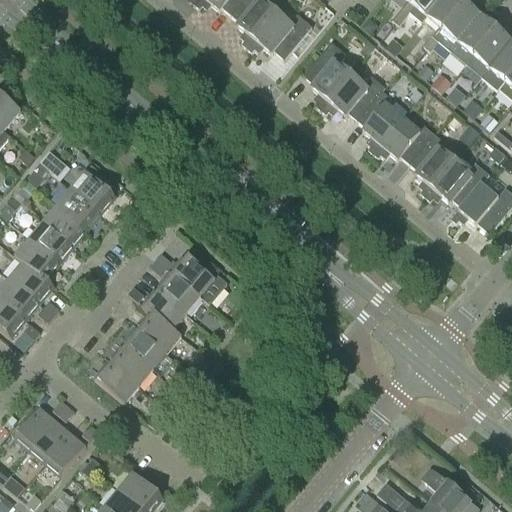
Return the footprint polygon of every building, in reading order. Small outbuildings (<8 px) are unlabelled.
[(189,0),(186,4),(193,10),(201,0),(189,0)] [(201,0),(193,10),(201,16),(208,8),(218,16),(221,13),(229,20),(246,0),(201,0)] [(268,0),(246,0),(229,20),(238,27),(235,30),(245,38),(238,47),(245,54),(275,18),(263,8),(269,0),(268,0)] [(410,9),(417,0),(399,0),(407,6),(410,9)] [(426,22),(443,0),(417,0),(410,9),(407,6),(399,15),(406,21),(413,12),(426,22)] [(455,0),(443,0),(426,22),(438,32),(441,35),(464,7),(455,0)] [(449,57),(480,20),(464,7),(441,35),(438,32),(430,41),(437,47),(449,57)] [(406,21),(399,15),(391,25),(398,31),(406,21)] [(275,18),(245,54),(253,60),(260,51),(270,59),(273,56),(283,65),(311,32),(296,20),(288,29),(275,18)] [(480,20),(449,57),(461,67),(469,58),(473,61),(495,33),(480,20)] [(368,22),(360,31),(369,38),(377,30),(368,22)] [(480,83),(511,46),(495,33),(473,61),(469,58),(461,67),(480,83)] [(437,47),(430,41),(422,51),(429,57),(437,47)] [(392,43),(384,51),(394,59),(401,51),(392,43)] [(367,46),(360,54),(367,60),(374,52),(367,46)] [(511,47),(511,46),(480,83),(496,96),(504,87),(511,77),(511,47)] [(320,116),(350,80),(337,69),(345,60),(330,48),(302,81),(312,89),(310,92),(320,101),(312,109),(320,116)] [(424,69),(416,77),(425,84),(432,76),(424,69)] [(439,78),(430,89),(441,98),(450,87),(439,78)] [(350,80),(320,116),(327,122),(335,113),(344,121),(347,118),(356,125),(381,96),(384,93),(370,81),(362,91),(350,80)] [(418,90),(411,99),(417,104),(424,95),(418,90)] [(454,92),(445,102),(456,111),(464,101),(454,92)] [(372,159),(402,124),(385,110),(390,104),(381,96),(356,125),(364,133),(362,136),(372,144),(364,153),(372,159)] [(0,134),(2,136),(19,116),(0,99),(0,134)] [(471,104),(462,115),(472,124),(481,113),(471,104)] [(487,118),(479,129),(488,137),(497,126),(487,118)] [(408,169),(433,140),(423,131),(418,137),(402,124),(372,159),(379,166),(387,157),(397,165),(399,162),(408,169)] [(501,149),(505,144),(497,136),(492,141),(501,149)] [(424,203),(454,167),(437,153),(442,148),(433,140),(408,169),(417,176),(414,179),(424,188),(416,197),(424,203)] [(511,148),(505,144),(501,149),(511,157),(511,148)] [(494,152),(488,160),(497,168),(504,160),(494,152)] [(24,153),(17,161),(27,170),(34,161),(24,153)] [(39,169),(49,177),(54,171),(44,162),(39,169)] [(511,167),(506,162),(500,169),(509,176),(511,171),(511,167)] [(454,167),(424,203),(431,209),(439,200),(449,208),(451,205),(460,212),(460,213),(480,189),(488,180),(474,169),(467,178),(454,167)] [(49,177),(39,169),(33,175),(43,184),(49,177)] [(69,193),(100,219),(114,202),(83,176),(69,193)] [(488,180),(480,189),(496,203),(504,194),(488,180)] [(496,203),(480,189),(460,213),(460,212),(449,224),(457,231),(465,222),(475,230),(476,229),(488,239),(511,210),(511,200),(504,194),(496,203)] [(55,210),(86,236),(100,219),(69,193),(55,210)] [(41,227),(72,252),(86,236),(55,210),(41,227)] [(28,244),(58,269),(72,252),(41,227),(28,244)] [(14,260),(53,292),(45,285),(58,269),(28,244),(14,260)] [(8,283),(39,309),(53,292),(14,260),(13,261),(21,267),(8,283)] [(156,266),(166,274),(171,268),(160,260),(156,266)] [(169,277),(200,303),(215,285),(184,260),(169,277)] [(166,274),(156,266),(150,272),(161,280),(166,274)] [(155,294),(186,320),(200,303),(169,277),(155,294)] [(0,292),(0,304),(25,326),(39,309),(8,283),(0,292)] [(139,308),(145,301),(134,293),(129,299),(139,308)] [(186,320),(155,294),(141,311),(148,318),(149,317),(172,336),(173,335),(186,320)] [(25,326),(0,304),(0,333),(11,343),(25,326)] [(43,312),(53,320),(57,315),(48,307),(43,312)] [(53,320),(43,312),(37,319),(47,327),(53,320)] [(135,333),(166,359),(181,342),(173,335),(172,336),(149,317),(148,318),(135,333)] [(33,344),(39,338),(29,329),(23,336),(33,344)] [(121,350),(152,376),(166,359),(135,333),(121,350)] [(108,367),(138,392),(152,376),(121,350),(108,367)] [(138,392),(108,367),(93,384),(124,410),(138,392)] [(186,376),(196,384),(201,378),(192,370),(186,376)] [(196,384),(186,376),(181,383),(191,391),(196,384)] [(159,409),(169,418),(174,411),(164,403),(159,409)] [(59,422),(67,412),(60,406),(51,416),(59,422)] [(169,418),(159,409),(154,416),(164,424),(169,418)] [(67,412),(59,422),(65,427),(73,417),(67,412)] [(29,457),(55,426),(40,414),(14,444),(29,457)] [(55,426),(29,457),(44,469),(69,439),(55,426)] [(88,446),(96,436),(89,430),(81,441),(88,446)] [(69,439),(44,469),(59,482),(84,452),(69,439)] [(87,469),(96,477),(101,471),(91,463),(87,469)] [(96,477),(87,469),(81,476),(91,484),(96,477)] [(438,498),(429,510),(431,511),(475,511),(470,507),(471,507),(430,473),(421,484),(438,498)] [(117,495),(137,511),(154,511),(162,503),(132,477),(117,495)] [(103,511),(104,511),(137,511),(117,495),(103,511)] [(59,501),(69,510),(74,505),(64,496),(59,501)] [(33,499),(25,508),(30,511),(33,511),(40,505),(33,499)] [(67,511),(69,510),(59,501),(53,509),(56,511),(67,511)]
